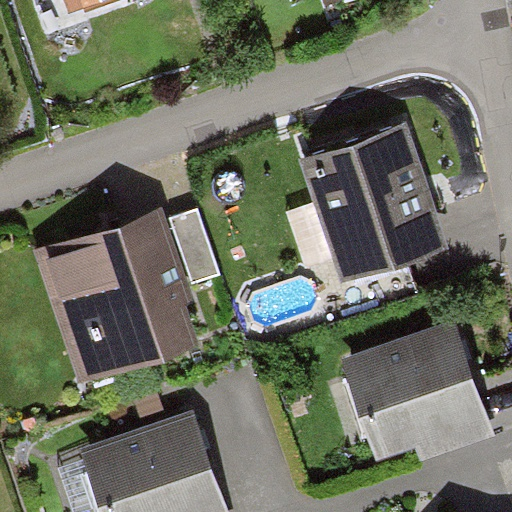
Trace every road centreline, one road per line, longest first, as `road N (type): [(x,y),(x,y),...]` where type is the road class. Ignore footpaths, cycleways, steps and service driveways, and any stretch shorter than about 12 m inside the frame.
road 1 (residential): [(0,184),(485,6)]
road 2 (residential): [(485,6),(511,137)]
